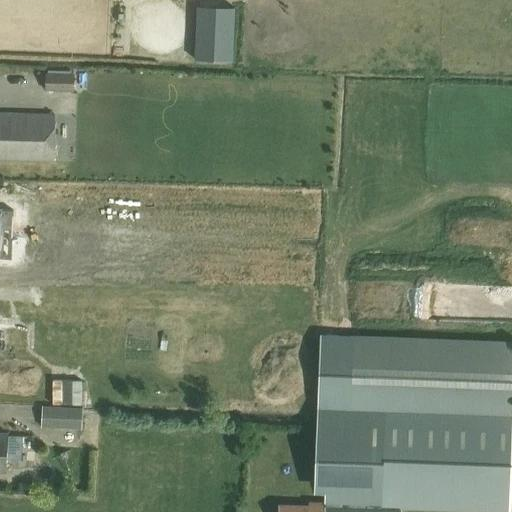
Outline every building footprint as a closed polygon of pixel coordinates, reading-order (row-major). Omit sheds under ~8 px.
[(197,5),(194,56),(194,59),(234,61),(237,7),(197,5)] [(73,91),(74,73),(46,73),(45,90),(73,91)] [(0,159),(54,160),(55,114),(0,113),(0,159)] [(282,232),(282,201),(217,201),(217,217),(228,217),(228,232),(282,232)] [(0,223),(13,224),(13,210),(0,209),(0,223)] [(297,225),(310,240),(327,224),(314,209),(297,225)] [(79,289),(15,287),(14,323),(78,325),(79,289)] [(278,506),(278,511),(380,511),(381,505),(509,510),(511,429),(511,343),(321,337),(315,481),(324,491),(324,503),(308,503),(308,506),(278,506)] [(43,406),(41,427),(81,430),(82,408),(43,406)] [(0,471),(6,472),(8,433),(0,432),(0,471)]
